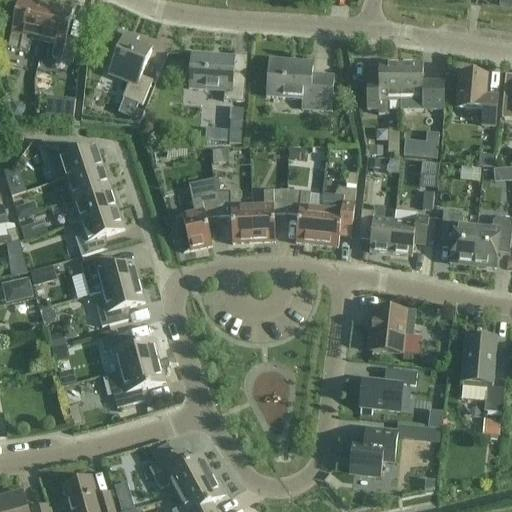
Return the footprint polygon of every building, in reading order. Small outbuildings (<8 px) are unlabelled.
[(20,0),(19,0),(13,26),(8,50),(29,55),(32,42),(43,44),(52,7),(20,0)] [(511,0),(500,0),(499,8),(511,9),(511,0)] [(52,7),(43,44),(55,47),(52,60),(72,65),(78,42),(67,39),(73,12),(52,7)] [(131,39),(124,36),(108,77),(129,85),(122,100),(142,108),(152,83),(141,79),(151,53),(129,44),(131,39)] [(234,76),(235,60),(191,56),(189,91),(224,94),(223,104),(244,105),(246,77),(234,76)] [(287,63),(269,62),(266,100),(302,103),(301,111),(331,113),(334,78),(312,77),(312,68),(287,67),(287,63)] [(400,104),(400,66),(378,66),(378,84),(366,84),(366,112),(378,112),(378,117),(388,117),(388,104),(400,104)] [(422,66),(400,66),(400,104),(422,104),(422,112),(434,112),(442,112),(442,84),(434,84),(422,84),(422,66)] [(495,129),(497,105),(485,104),(487,78),(459,75),(456,110),(483,113),(482,128),(495,129)] [(73,122),(75,102),(65,101),(63,121),(73,122)] [(13,105),(9,111),(13,118),(20,119),(25,112),(21,105),(13,105)] [(373,122),(372,139),(389,140),(390,123),(373,122)] [(230,123),(228,147),(240,148),(242,124),(230,123)] [(216,131),(215,144),(226,145),(227,132),(216,131)] [(404,143),(403,158),(413,159),(415,144),(404,143)] [(43,144),(50,164),(52,172),(61,169),(66,182),(103,169),(96,149),(72,157),(67,145),(43,144)] [(381,148),(371,148),(371,157),(381,157),(381,148)] [(289,151),(288,161),(298,162),(300,152),(289,151)] [(223,153),(211,154),(212,166),(220,165),(223,161),(223,153)] [(478,170),(495,171),(496,159),(479,158),(478,170)] [(369,162),(368,171),(379,171),(379,162),(369,162)] [(61,199),(64,206),(110,191),(103,169),(66,182),(70,196),(61,199)] [(461,169),(460,182),(480,184),(481,171),(461,169)] [(346,176),(345,187),(356,188),(358,177),(346,176)] [(188,187),(191,201),(194,214),(182,217),(190,254),(212,249),(206,223),(218,220),(215,196),(213,183),(213,182),(188,187)] [(412,200),(413,188),(394,186),(393,198),(412,200)] [(80,225),(118,212),(110,191),(64,206),(66,214),(75,211),(80,225)] [(321,210),(317,248),(338,250),(341,223),(353,224),(356,193),(339,191),(334,198),(333,211),(321,210)] [(252,208),(254,246),(275,245),(274,217),(286,217),(287,193),(263,194),(264,207),(252,208)] [(295,246),(317,248),(321,210),(309,209),(310,195),(287,193),(286,217),(298,218),(295,246)] [(434,196),(425,194),(423,211),(432,213),(434,196)] [(232,247),(254,246),(252,208),(240,208),(240,195),(216,196),(215,196),(218,220),(231,219),(232,247)] [(28,206),(14,211),(17,222),(32,217),(28,206)] [(369,254),(391,257),(394,224),(384,223),(385,211),(374,209),(373,215),(362,213),(359,241),(370,242),(369,254)] [(124,233),(118,212),(80,225),(84,237),(75,240),(81,260),(107,251),(103,240),(124,233)] [(395,213),(394,224),(391,257),(412,259),(413,247),(425,248),(428,221),(416,219),(417,216),(395,213)] [(450,266),(473,268),(477,229),(462,227),(463,220),(460,216),(443,214),(440,243),(452,244),(450,266)] [(477,229),(473,268),(496,271),(498,249),(510,251),(511,233),(511,221),(497,220),(493,223),(492,231),(477,229)] [(31,227),(20,231),(24,243),(35,240),(31,227)] [(15,231),(7,234),(8,238),(0,238),(0,247),(10,246),(19,243),(15,231)] [(19,243),(10,246),(14,258),(22,255),(19,243)] [(121,255),(81,266),(86,286),(89,299),(101,296),(140,285),(134,264),(124,267),(121,255)] [(42,272),(30,275),(34,289),(46,285),(42,272)] [(29,280),(16,283),(20,302),(34,299),(29,280)] [(145,306),(140,285),(101,296),(105,308),(97,310),(102,330),(128,323),(125,312),(145,306)] [(52,310),(39,314),(42,327),(56,323),(52,310)] [(412,339),(415,315),(373,310),(372,324),(371,334),(371,333),(368,353),(402,357),(404,338),(412,339)] [(119,374),(159,364),(156,355),(158,354),(154,341),(130,348),(127,336),(101,343),(104,356),(113,353),(119,374)] [(62,337),(48,341),(51,352),(65,348),(62,337)] [(466,338),(461,384),(463,384),(462,396),(461,402),(485,405),(484,414),(502,416),(504,392),(492,391),(497,340),(466,338)] [(65,348),(51,352),(54,363),(68,360),(65,348)] [(119,374),(108,377),(117,412),(145,404),(142,393),(166,386),(163,373),(161,373),(159,364),(119,374)] [(72,376),(78,411),(110,405),(104,371),(72,376)] [(415,389),(417,376),(392,373),(390,385),(364,382),(360,410),(361,410),(360,416),(372,418),(373,412),(399,414),(402,387),(415,389)] [(500,437),(501,423),(485,422),(484,435),(500,437)] [(406,429),(405,435),(408,442),(412,442),(417,436),(417,430),(406,429)] [(429,431),(428,438),(431,444),(438,445),(440,433),(429,431)] [(394,465),(398,436),(368,433),(367,444),(353,443),(349,477),(380,480),(382,463),(394,465)] [(156,446),(147,449),(154,461),(162,457),(156,446)] [(170,487),(176,498),(212,478),(207,469),(208,468),(202,456),(189,463),(183,452),(149,471),(160,492),(170,487)] [(217,488),(212,478),(176,498),(182,508),(175,511),(215,511),(212,506),(225,499),(218,487),(217,488)] [(69,511),(114,511),(112,503),(109,495),(97,498),(92,480),(63,488),(69,511)] [(425,482),(424,493),(433,494),(434,483),(425,482)] [(47,511),(47,508),(33,511),(26,511),(22,493),(4,498),(5,502),(0,503),(0,511),(47,511)]
